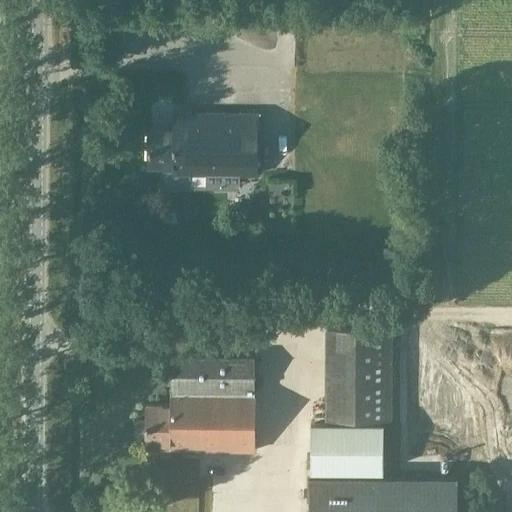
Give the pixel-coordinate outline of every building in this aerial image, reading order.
[(256,173),(257,113),(174,112),(173,124),(149,124),(149,166),(173,166),(173,172),(256,173)] [(326,323),(326,414),(391,414),(391,323),(326,323)] [(138,419),(134,423),(134,437),(138,439),(146,439),(146,441),(170,441),(170,448),(253,449),(254,354),(171,355),(170,403),(146,403),(146,419),(138,419)] [(311,418),(311,468),(380,467),(380,418),(311,418)] [(190,489),(208,488),(208,468),(220,468),(220,461),(189,461),(190,489)] [(457,511),(457,475),(311,476),(311,511),(457,511)]
